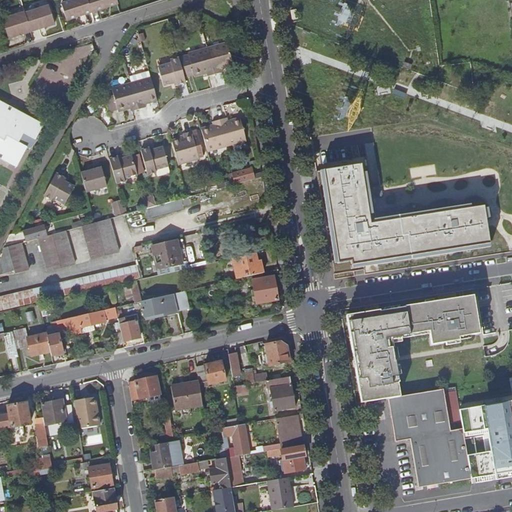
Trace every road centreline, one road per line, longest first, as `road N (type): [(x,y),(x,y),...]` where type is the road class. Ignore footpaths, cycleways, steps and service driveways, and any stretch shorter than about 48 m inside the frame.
road 1 (residential): [(0,246),(126,18)]
road 2 (unknown): [(279,207),(161,231),(109,257),(35,277)]
road 3 (tertiary): [(310,300),(272,83)]
road 4 (residential): [(113,365),(313,318)]
road 5 (residential): [(310,300),(511,267)]
road 6 (tertiary): [(345,511),(313,318)]
road 7 (residential): [(272,83),(88,143)]
road 8 (residential): [(113,365),(138,511)]
road 9 (residential): [(0,59),(126,18)]
